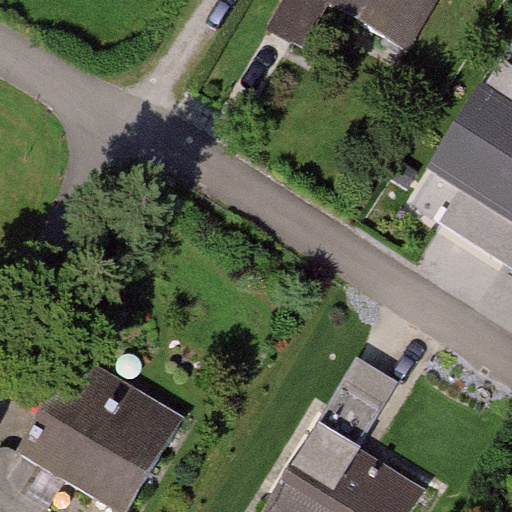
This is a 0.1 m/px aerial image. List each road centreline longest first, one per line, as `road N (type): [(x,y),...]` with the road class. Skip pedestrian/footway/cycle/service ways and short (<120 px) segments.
road 1 (residential): [(511,378),(138,125)]
road 2 (residential): [(138,125),(0,351)]
road 3 (residential): [(0,44),(138,125)]
road 4 (track): [(138,125),(219,0)]
